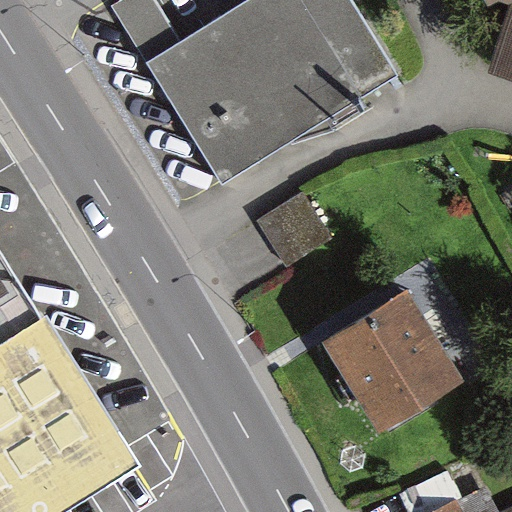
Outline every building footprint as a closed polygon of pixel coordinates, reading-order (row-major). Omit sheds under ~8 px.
[(242,0),(174,42),(148,0),(124,0),(118,4),(230,184),(405,77),(356,0),(242,0)] [(316,190),(265,209),(283,261),(335,242),(316,190)] [(0,302),(19,291),(0,260),(0,302)] [(412,290),(336,336),(391,428),(467,382),(412,290)] [(0,511),(64,511),(141,467),(51,318),(0,349),(0,511)]
